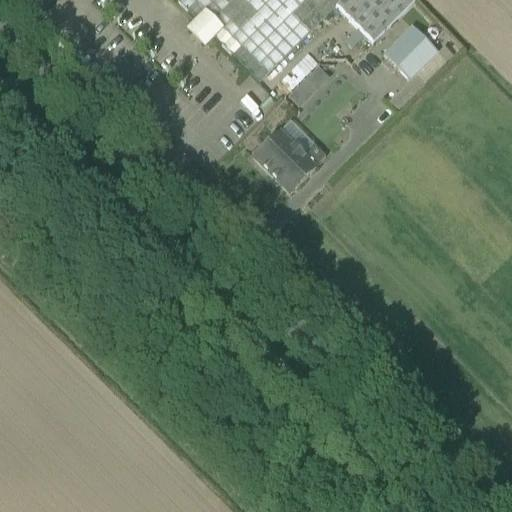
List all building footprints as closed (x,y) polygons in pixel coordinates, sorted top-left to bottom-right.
[(413,4),(408,0),(171,0),(195,24),(190,30),(205,45),(211,40),(230,59),(238,50),(266,78),(334,10),(370,47),(413,4)] [(461,53),(436,28),(429,35),(453,60),(461,53)] [(436,56),(410,30),(382,58),(408,84),(436,56)] [(285,101),(297,112),(329,80),(318,69),(309,78),(308,77),(285,101)] [(252,161),(288,197),(315,171),(315,170),(324,160),(312,148),(303,158),(279,134),(252,161)]
